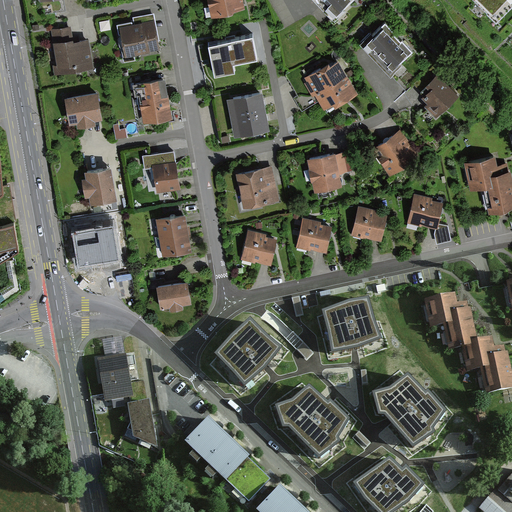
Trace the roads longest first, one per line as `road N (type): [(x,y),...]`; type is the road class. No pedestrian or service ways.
road 1 (secondary): [(2,0),(59,319)]
road 2 (residential): [(228,306),(511,239)]
road 3 (residential): [(175,360),(334,511)]
road 4 (residential): [(202,161),(354,130),(393,110)]
road 5 (secondary): [(94,511),(59,319)]
road 6 (residential): [(202,161),(173,0)]
road 7 (residential): [(228,306),(202,161)]
road 8 (residential): [(59,319),(113,316),(175,360)]
